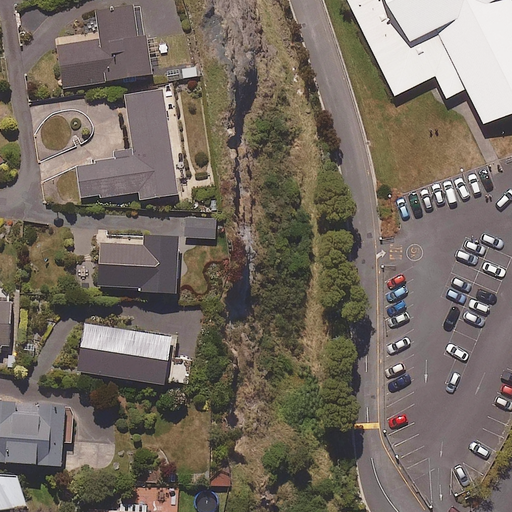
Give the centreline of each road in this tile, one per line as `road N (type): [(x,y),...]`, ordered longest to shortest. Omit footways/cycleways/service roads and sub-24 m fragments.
road 1 (unknown): [(427,229),(412,344),(417,385),(441,434)]
road 2 (unknown): [(511,288),(441,434)]
